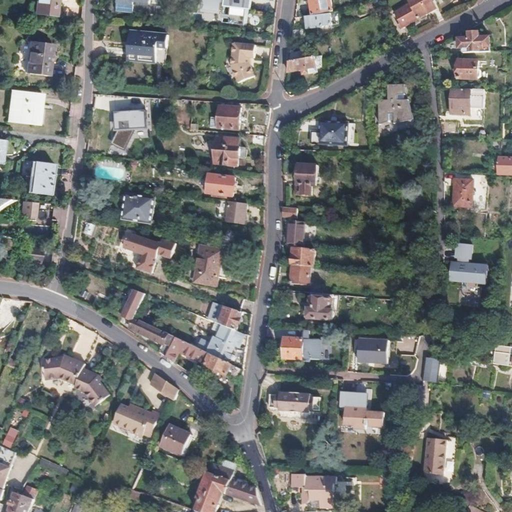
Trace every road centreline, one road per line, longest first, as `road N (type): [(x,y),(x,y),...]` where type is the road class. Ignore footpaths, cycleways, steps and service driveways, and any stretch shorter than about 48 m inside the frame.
road 1 (track): [(417,44),(436,138),(437,236),(418,383),(252,371)]
road 2 (residential): [(274,120),(270,251),(241,437)]
road 3 (residential): [(87,0),(85,89),(53,302)]
road 4 (residential): [(274,120),(491,5)]
road 5 (residential): [(241,437),(171,375),(53,302)]
